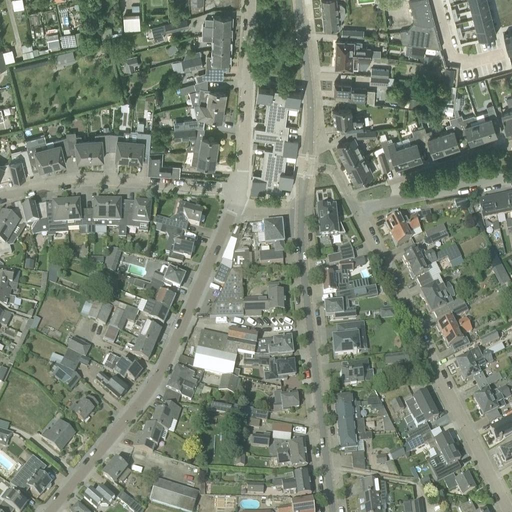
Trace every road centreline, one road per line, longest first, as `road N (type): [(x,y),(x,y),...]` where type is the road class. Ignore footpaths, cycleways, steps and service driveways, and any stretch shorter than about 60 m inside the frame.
road 1 (unclassified): [(331,511),(302,275),(309,118),(298,0)]
road 2 (residential): [(510,511),(358,212),(398,201)]
road 3 (residential): [(51,511),(159,375),(238,191)]
road 4 (residential): [(0,197),(90,181),(238,191)]
road 5 (residential): [(238,191),(247,0)]
road 6 (residential): [(398,201),(403,175),(511,144)]
